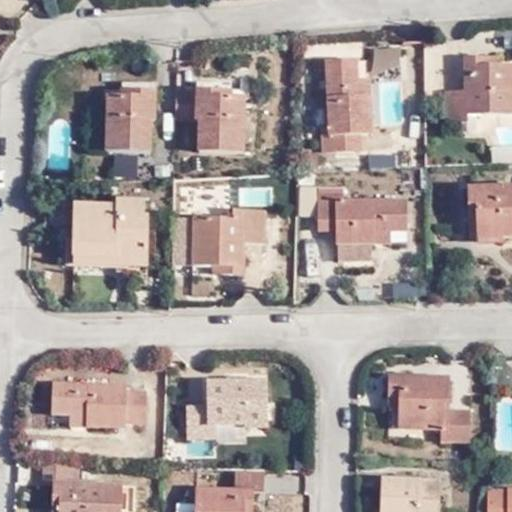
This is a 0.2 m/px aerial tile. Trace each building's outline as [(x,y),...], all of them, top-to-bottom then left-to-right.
[(447,91),(447,121),(455,121),(455,131),(478,130),(478,112),(511,111),(511,64),(488,64),(489,56),(466,56),(467,90),(447,91)] [(322,123),(322,148),(360,147),(360,132),(369,131),(368,93),(356,94),(354,58),(329,59),(330,124),(322,123)] [(220,92),(177,91),(176,123),(198,123),(197,153),(240,154),(242,100),(221,100),(220,92)] [(107,115),(106,153),(152,154),(153,124),(157,124),(157,94),(121,93),(120,99),(108,98),(107,115)] [(106,153),(107,115),(96,114),(92,120),(91,149),(95,152),(106,153)] [(511,186),(471,188),(471,205),(478,205),(479,237),(502,237),(502,232),(511,231),(511,186)] [(390,231),(406,230),(407,198),(343,201),(343,194),(320,194),(319,229),(337,229),(336,243),(338,242),(372,242),(374,242),(374,231),(390,231)] [(117,207),(74,206),(72,258),(118,259),(118,269),(148,270),(150,219),(145,218),(146,203),(118,202),(117,207)] [(194,217),(193,243),(193,263),(219,264),(219,271),(240,272),(241,242),(263,243),(264,211),(234,210),(233,218),(194,217)] [(194,217),(174,216),(172,242),(193,243),(194,217)] [(406,230),(390,231),(390,242),(406,242),(406,230)] [(390,242),(390,231),(374,231),(374,242),(390,242)] [(372,242),(338,242),(339,261),(372,261),(372,242)] [(118,259),(72,258),(72,267),(118,269),(118,259)] [(443,440),(471,441),(472,412),(449,411),(450,376),(391,375),(391,397),(402,398),(401,409),(400,428),(443,429),(443,440)] [(87,414),(86,426),(124,428),(124,423),(144,424),(145,391),(126,390),(126,384),(54,382),(52,413),(87,414)] [(242,437),(264,438),(265,383),(209,382),(207,408),(187,406),(186,437),(213,437),(213,423),(242,425),(242,437)] [(402,398),(391,397),(390,409),(401,409),(402,398)] [(216,458),(217,444),(189,440),(187,454),(216,458)] [(76,484),(77,463),(42,462),(41,463),(41,482),(50,483),(48,508),(57,509),(56,511),(117,511),(119,486),(76,484)] [(248,511),(250,493),(259,493),(260,475),(234,473),(232,491),(196,490),(194,511),(248,511)] [(382,511),(439,511),(441,483),(383,481),(382,511)] [(511,511),(511,490),(495,490),(494,511),(511,511)]
